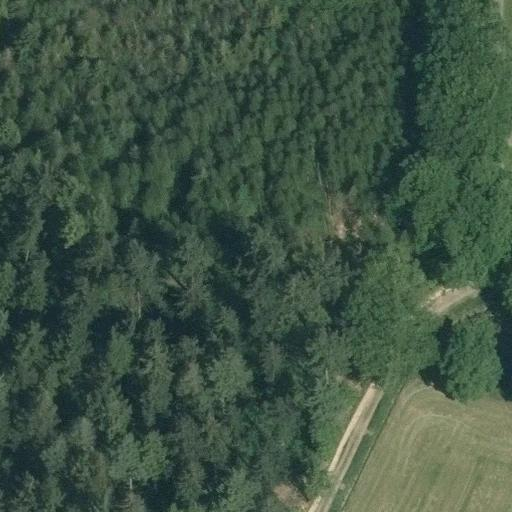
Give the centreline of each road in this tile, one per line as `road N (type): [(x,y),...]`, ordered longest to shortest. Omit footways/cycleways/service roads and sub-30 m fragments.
road 1 (track): [(511,281),(409,343),(335,511)]
road 2 (unclassified): [(511,226),(491,115),(495,0)]
